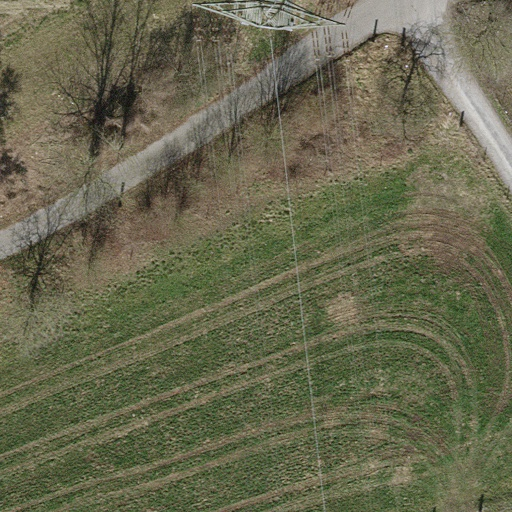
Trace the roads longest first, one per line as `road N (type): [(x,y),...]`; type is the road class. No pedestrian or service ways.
road 1 (residential): [(0,258),(157,167),(399,0)]
road 2 (residential): [(420,0),(511,159)]
